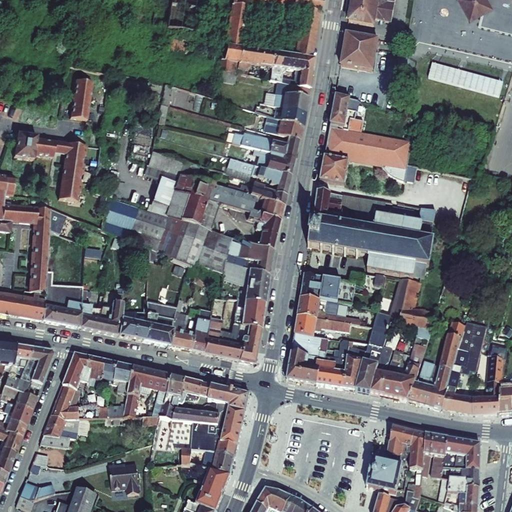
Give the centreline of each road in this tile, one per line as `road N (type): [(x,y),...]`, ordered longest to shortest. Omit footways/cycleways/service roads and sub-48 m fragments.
road 1 (secondary): [(335,0),(267,387)]
road 2 (secondary): [(267,387),(450,429),(510,431)]
road 3 (secondary): [(69,342),(267,387)]
road 4 (residential): [(5,511),(69,342)]
